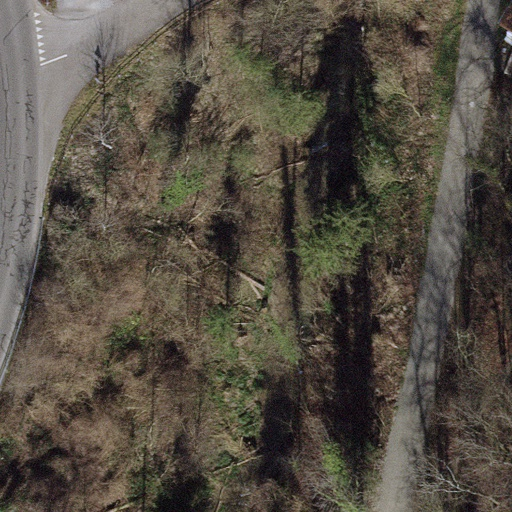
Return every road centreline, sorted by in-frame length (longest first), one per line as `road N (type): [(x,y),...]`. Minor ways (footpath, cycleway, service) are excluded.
road 1 (track): [(492,0),(399,511)]
road 2 (tertiary): [(13,74),(10,223),(0,266)]
road 3 (residential): [(13,74),(91,45),(172,0)]
